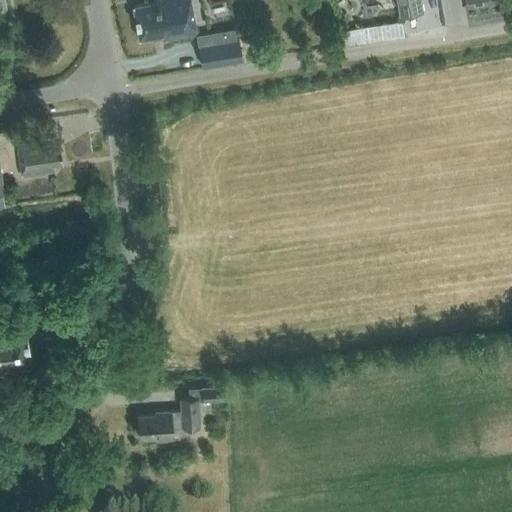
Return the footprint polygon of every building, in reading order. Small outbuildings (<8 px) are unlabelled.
[(0,0),(0,9),(9,8),(7,0),(0,0)] [(134,5),(136,17),(139,37),(162,33),(163,38),(196,32),(194,17),(191,0),(157,0),(157,2),(134,5)] [(423,10),(421,0),(398,0),(400,14),(423,10)] [(399,20),(340,29),(341,41),(401,32),(399,20)] [(238,39),(198,45),(201,65),(241,59),(238,39)] [(38,150),(37,144),(18,147),(22,177),(53,173),(52,165),(61,164),(59,147),(38,150)] [(0,377),(1,377),(0,369),(29,365),(23,325),(6,327),(6,325),(0,326),(0,377)] [(223,384),(202,385),(203,398),(223,397),(223,384)] [(198,424),(197,396),(181,397),(182,408),(155,410),(155,412),(138,413),(139,436),(156,435),(156,437),(171,436),(171,425),(198,424)]
